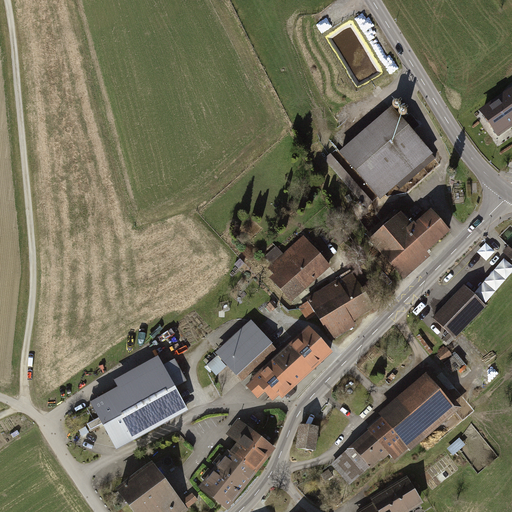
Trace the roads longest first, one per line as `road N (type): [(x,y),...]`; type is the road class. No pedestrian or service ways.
road 1 (track): [(0,417),(26,405),(33,299),(8,0)]
road 2 (secondary): [(239,511),(273,470),(301,408),(510,194)]
road 3 (tertiary): [(510,194),(472,160),(372,0)]
road 4 (unclassified): [(102,511),(41,421),(0,396)]
